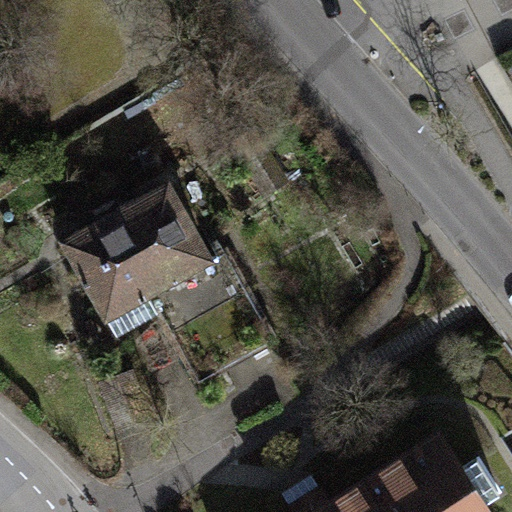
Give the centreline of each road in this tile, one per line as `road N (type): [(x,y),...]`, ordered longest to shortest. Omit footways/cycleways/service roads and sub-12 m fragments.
road 1 (secondary): [(511,262),(284,0)]
road 2 (residential): [(116,511),(232,444)]
